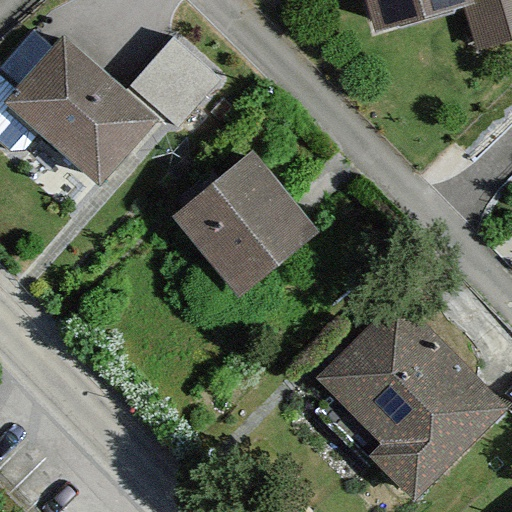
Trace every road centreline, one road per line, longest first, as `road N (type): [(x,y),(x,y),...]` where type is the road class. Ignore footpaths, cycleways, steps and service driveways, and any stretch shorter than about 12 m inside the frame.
road 1 (residential): [(230,0),(511,295)]
road 2 (unclassified): [(0,333),(175,511)]
